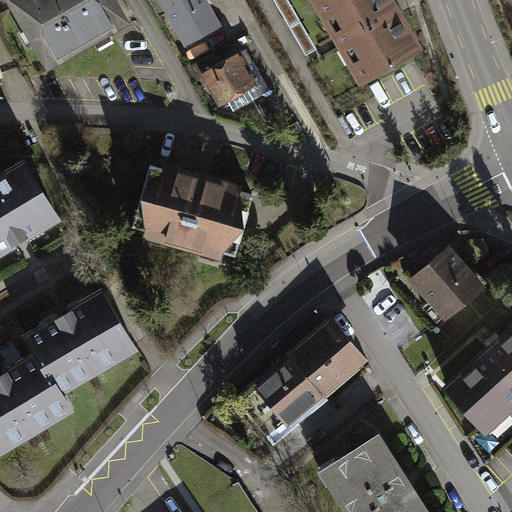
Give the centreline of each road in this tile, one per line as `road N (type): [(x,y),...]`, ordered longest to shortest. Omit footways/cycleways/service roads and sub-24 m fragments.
road 1 (residential): [(403,221),(325,266),(237,335),(82,511)]
road 2 (residential): [(403,221),(371,177),(217,129),(0,114)]
road 3 (tertiary): [(459,0),(511,128)]
road 4 (residential): [(511,170),(403,221)]
